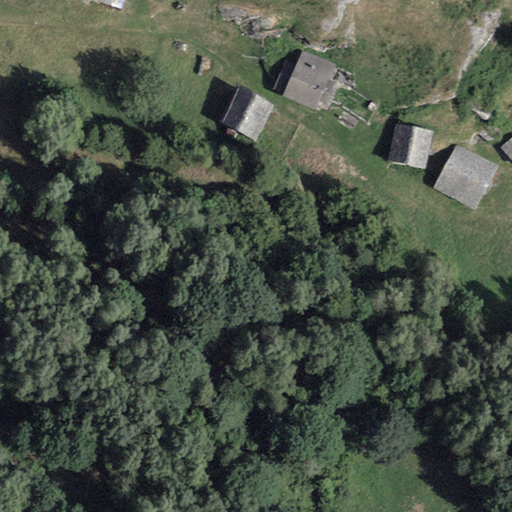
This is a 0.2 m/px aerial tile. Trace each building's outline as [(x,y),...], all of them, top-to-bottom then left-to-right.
[(112,0),(73,0),(108,12),(112,0)] [(334,69),(303,55),(298,67),(287,61),(273,91),(286,97),(284,101),(314,114),(334,69)] [(271,111),(233,92),(217,125),(254,144),(271,111)] [(432,135),(395,128),(388,167),(424,174),(432,135)] [(511,141),(501,150),(511,163),(511,141)] [(498,171),(456,147),(431,191),(473,215),(498,171)]
